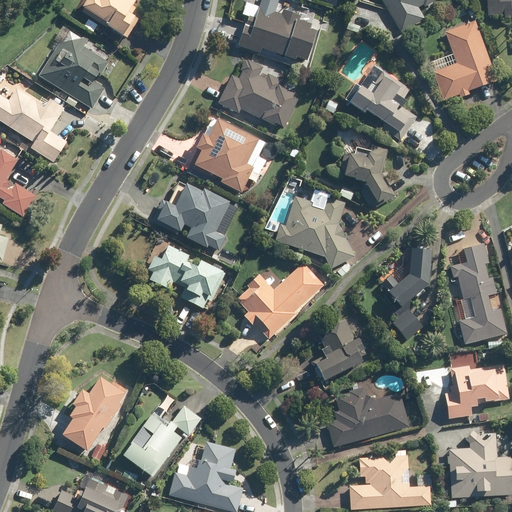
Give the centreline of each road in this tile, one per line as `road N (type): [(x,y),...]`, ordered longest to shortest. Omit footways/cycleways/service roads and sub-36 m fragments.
road 1 (residential): [(293,511),(278,444),(253,408),(171,346),(54,299)]
road 2 (residential): [(54,299),(175,65),(196,0)]
road 3 (residential): [(0,475),(54,299)]
